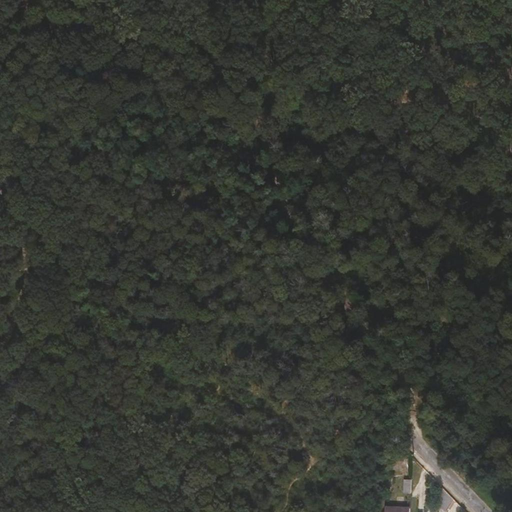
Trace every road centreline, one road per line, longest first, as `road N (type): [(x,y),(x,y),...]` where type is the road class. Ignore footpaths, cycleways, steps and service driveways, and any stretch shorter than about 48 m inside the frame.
road 1 (track): [(429,458),(381,340),(290,233),(250,132),(192,44)]
road 2 (track): [(511,5),(279,17),(192,44)]
road 3 (track): [(192,44),(0,39)]
